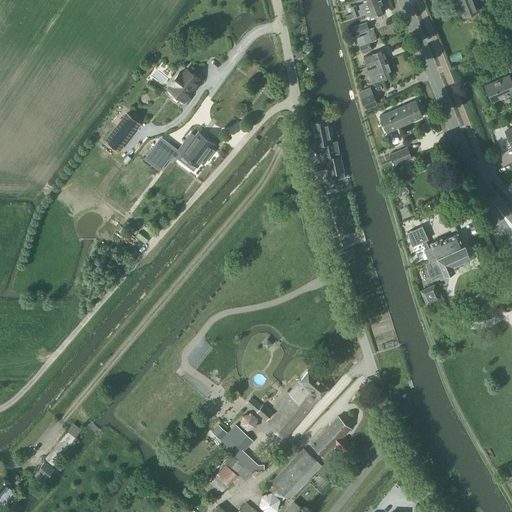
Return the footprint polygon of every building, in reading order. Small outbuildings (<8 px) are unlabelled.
[(360,9),(381,1),(380,0),(363,0),(364,3),(358,5),(360,9)] [(456,0),(463,17),(478,11),(473,0),(456,0)] [(353,17),(368,12),(369,17),(385,11),(381,1),(360,9),(357,10),(352,12),(353,17)] [(356,34),(369,30),(366,22),(354,26),(356,34)] [(372,49),(369,42),(377,40),(373,29),(368,31),(368,34),(357,38),(362,53),(372,49)] [(367,66),(386,60),(383,50),(363,56),(367,66)] [(381,79),(392,75),(386,60),(367,66),(373,84),(382,81),(381,79)] [(171,86),(168,90),(179,99),(175,103),(182,108),(190,98),(188,97),(187,96),(187,95),(199,79),(186,69),(182,74),(179,72),(169,85),(171,86)] [(492,101),(511,91),(511,83),(508,76),(485,86),(487,89),(485,90),(487,94),(489,93),(492,101)] [(365,109),(377,105),(370,87),(358,91),(365,109)] [(387,132),(422,116),(415,99),(380,115),(387,132)] [(120,152),(141,124),(126,112),(104,139),(120,152)] [(328,118),(312,122),(317,144),(316,144),(317,145),(322,144),(325,155),(325,156),(335,154),(336,155),(324,158),(328,175),(344,172),(341,160),(340,155),(338,155),(338,153),(339,153),(339,152),(336,141),(336,140),(332,141),(331,133),(329,134),(327,127),(329,127),(328,119),(328,118)] [(161,136),(144,158),(160,170),(168,159),(171,161),(174,156),(173,156),(177,150),(182,154),(197,165),(200,161),(203,164),(213,150),(210,148),(213,144),(204,137),(204,138),(200,135),(200,134),(198,133),(195,136),(190,133),(187,138),(188,139),(186,141),(185,140),(178,149),(161,136)] [(395,164),(412,157),(407,147),(391,154),(395,164)] [(422,225),(407,232),(411,246),(422,242),(425,249),(424,250),(428,260),(463,244),(457,232),(442,239),(441,237),(430,243),(431,246),(429,247),(425,240),(428,239),(422,225)] [(470,262),(468,257),(469,256),(463,244),(428,260),(432,267),(436,275),(443,272),(443,273),(454,268),(453,264),(457,262),(459,266),(470,262)] [(434,285),(425,288),(420,290),(426,303),(439,297),(434,285)] [(321,397),(328,388),(308,371),(300,380),(289,392),(292,395),(267,424),(285,438),(320,396),(321,397)] [(251,396),(246,403),(257,412),(262,405),(251,396)] [(262,405),(257,412),(266,420),(273,412),(263,404),(263,405),(262,405)] [(250,412),(242,415),(240,424),(247,430),(255,427),(257,418),(250,412)] [(343,436),(350,428),(338,416),(311,444),(324,456),(335,444),(343,452),(345,449),(351,455),(356,449),(350,444),(350,443),(343,436)] [(77,435),(82,427),(73,422),(68,429),(77,435)] [(227,433),(223,429),(218,424),(211,432),(220,440),(221,439),(225,435),(227,433)] [(221,439),(224,442),(227,445),(231,441),(240,448),(242,449),(252,440),(249,437),(235,425),(229,430),(227,433),(225,435),(221,439)] [(53,465),(74,439),(65,432),(44,458),(53,465)] [(322,465),(317,460),(303,448),(270,483),(267,486),(282,501),(285,498),(288,500),(322,465)] [(245,480),(252,473),(232,454),(223,464),(224,465),(210,481),(221,492),(238,474),(245,480)] [(45,461),(36,472),(45,480),(55,469),(45,461)] [(0,502),(2,505),(13,491),(7,487),(10,483),(0,474),(0,502)] [(261,494),(259,505),(265,511),(270,511),(277,510),(280,499),(272,492),(261,494)] [(300,511),(303,509),(293,500),(282,511),(300,511)] [(257,511),(246,502),(236,511),(257,511)]
